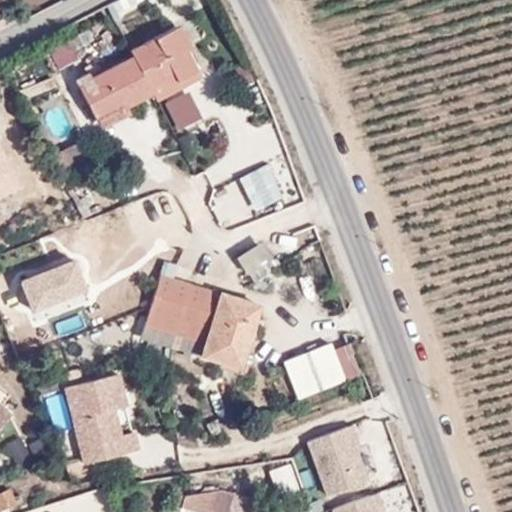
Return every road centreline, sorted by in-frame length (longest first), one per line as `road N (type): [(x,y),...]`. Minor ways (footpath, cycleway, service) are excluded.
road 1 (tertiary): [(254,0),(445,511)]
road 2 (unknown): [(404,394),(206,450),(22,488)]
